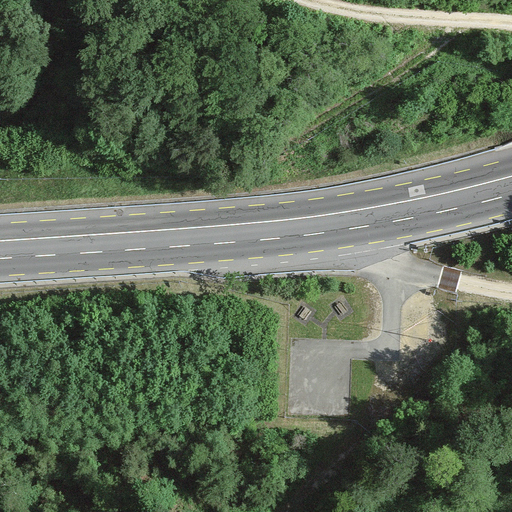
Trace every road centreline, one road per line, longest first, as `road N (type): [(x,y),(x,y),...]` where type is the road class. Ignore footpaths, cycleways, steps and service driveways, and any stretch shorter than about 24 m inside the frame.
road 1 (primary): [(511,188),(307,228),(0,253)]
road 2 (track): [(511,295),(404,269),(394,367),(326,472),(282,511)]
road 3 (track): [(299,0),(386,17),(511,26)]
